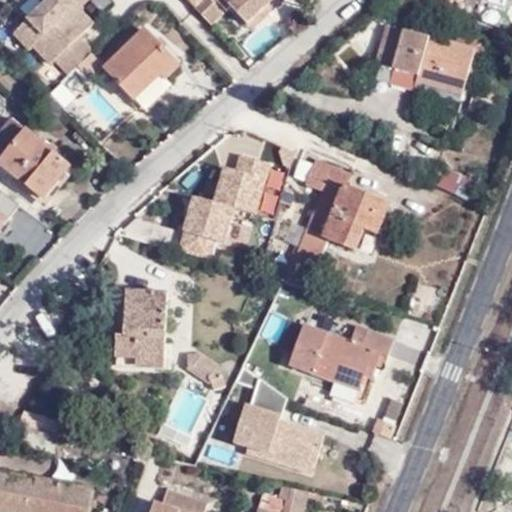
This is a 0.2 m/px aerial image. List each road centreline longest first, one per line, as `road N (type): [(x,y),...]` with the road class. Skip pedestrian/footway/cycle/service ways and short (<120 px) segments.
road 1 (residential): [(0,345),(121,202),(348,0)]
road 2 (tertiary): [(511,220),(393,511)]
